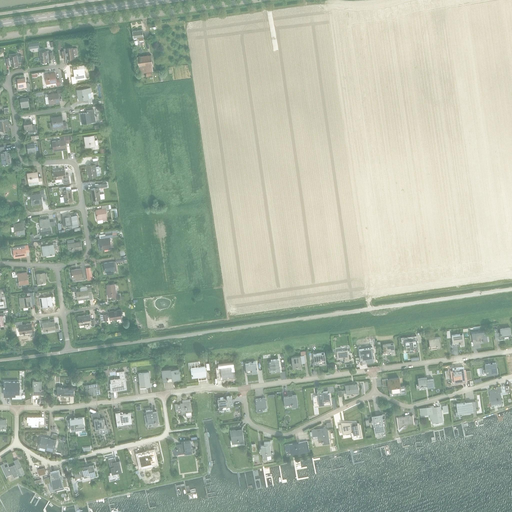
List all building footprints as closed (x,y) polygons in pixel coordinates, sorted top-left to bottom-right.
[(142,30),(132,31),(134,39),(135,39),(135,37),(137,37),(137,38),(138,38),(138,37),(143,36),(142,30)] [(77,48),(73,48),(73,47),(66,48),(66,50),(61,51),(62,57),(67,56),(67,58),(74,57),(74,56),(78,55),(77,48)] [(53,58),(52,52),(49,53),(48,51),(39,52),(41,62),(48,61),(48,59),(53,58)] [(20,55),(17,56),(17,55),(10,56),(10,58),(5,58),(5,64),(11,64),(11,66),(18,65),(18,63),(21,63),(20,55)] [(153,72),(152,64),(151,55),(137,56),(140,74),(153,72)] [(75,76),(72,76),(73,83),(76,83),(76,80),(85,78),(83,65),(77,66),(77,69),(74,70),(75,76)] [(55,73),(45,74),(46,84),(56,83),(57,86),(60,85),(59,79),(56,79),(55,73)] [(29,83),(25,83),(25,78),(17,79),(19,88),(26,87),(26,89),(27,91),(30,91),(29,83)] [(92,101),(91,93),(91,92),(91,88),(77,90),(79,100),(85,99),(85,102),(92,101)] [(58,93),(48,94),(49,104),(60,103),(59,96),(62,96),(61,90),(57,90),(58,93)] [(27,97),(20,98),(21,107),(29,106),(27,97)] [(82,124),(94,122),(93,112),(94,112),(94,109),(86,110),(87,113),(80,114),(82,124)] [(62,116),(52,117),(53,127),(63,126),(63,129),(67,128),(66,122),(63,122),(62,116)] [(0,130),(9,130),(8,119),(0,120),(0,130)] [(35,124),(32,125),(31,121),(24,122),(25,130),(28,130),(30,132),(36,131),(35,124)] [(94,135),(84,137),(85,147),(92,146),(93,149),(99,148),(98,145),(95,145),(94,135)] [(65,140),(52,141),(54,151),(67,149),(66,143),(69,142),(68,136),(65,136),(65,140)] [(35,144),(27,145),(29,154),(36,152),(35,144)] [(4,146),(0,146),(0,152),(1,159),(3,159),(4,163),(12,162),(10,151),(5,151),(4,146)] [(87,165),(89,177),(97,176),(95,164),(98,164),(98,161),(92,162),(92,165),(87,165)] [(65,170),(53,171),(55,179),(66,178),(66,181),(69,181),(68,174),(66,174),(65,170)] [(38,172),(27,173),(29,183),(39,182),(39,185),(43,184),(42,178),(39,178),(38,172)] [(98,188),(103,188),(102,184),(95,185),(95,189),(90,189),(92,201),(104,199),(104,194),(99,195),(98,188)] [(59,188),(60,191),(63,191),(64,202),(73,201),(71,189),(66,190),(66,187),(59,188)] [(41,193),(31,195),(32,205),(42,203),(41,197),(45,196),(44,190),(40,191),(41,193)] [(105,210),(111,209),(110,204),(101,206),(102,209),(96,210),(97,220),(103,220),(107,220),(105,210)] [(71,215),(62,216),(63,226),(72,224),(72,227),(78,226),(77,215),(71,216),(71,215)] [(51,233),(51,230),(49,218),(40,220),(41,231),(39,232),(40,235),(45,234),(51,233)] [(24,234),(23,226),(26,226),(26,221),(22,221),(23,222),(13,224),(15,235),(24,234)] [(100,239),(101,250),(111,248),(109,237),(113,237),(112,233),(106,234),(105,234),(106,238),(100,239)] [(74,242),(73,239),(67,240),(67,243),(68,248),(72,248),(72,251),(82,250),(80,241),(74,242)] [(54,254),(53,248),(57,247),(56,243),(53,243),(53,245),(42,246),(43,256),(54,254)] [(14,247),(14,250),(13,250),(14,258),(26,256),(25,252),(29,252),(28,245),(24,246),(14,247)] [(113,262),(103,263),(105,272),(106,272),(107,275),(114,273),(114,270),(116,270),(115,262),(113,262)] [(81,268),(71,270),(73,279),(76,278),(76,281),(83,280),(81,268)] [(27,272),(15,274),(15,271),(12,272),(12,277),(18,276),(19,285),(28,284),(27,272)] [(45,273),(36,274),(37,284),(46,282),(45,273)] [(116,295),(114,284),(106,285),(108,297),(112,296),(113,299),(119,298),(119,295),(116,295)] [(81,291),(76,292),(78,300),(89,299),(88,294),(91,294),(91,287),(80,289),(81,291)] [(31,306),(31,304),(35,304),(34,295),(34,292),(28,293),(28,295),(30,295),(30,296),(30,297),(19,298),(20,308),(31,306)] [(52,298),(51,298),(51,296),(39,298),(41,307),(52,306),(51,300),(52,299),(52,298)] [(121,310),(109,312),(109,315),(110,320),(122,318),(121,314),(121,310)] [(84,327),(84,324),(91,323),(91,326),(95,326),(94,319),(90,320),(89,314),(84,315),(84,316),(78,317),(80,327),(84,327)] [(47,322),(42,323),(43,331),(55,329),(55,331),(59,331),(58,325),(55,325),(54,321),(47,322)] [(22,322),(15,323),(16,326),(19,326),(20,333),(24,332),(24,333),(32,332),(31,323),(22,325),(22,322)] [(510,327),(500,329),(501,336),(511,335),(510,327)] [(486,331),(475,332),(469,333),(470,339),(476,338),(476,339),(483,338),(483,342),(487,341),(486,331)] [(463,334),(451,335),(453,343),(459,342),(460,345),(464,344),(463,334)] [(416,335),(401,337),(401,343),(405,342),(406,349),(413,348),(414,351),(418,351),(417,340),(416,335)] [(440,337),(428,338),(429,346),(436,345),(437,348),(441,347),(440,337)] [(394,343),(382,345),(383,352),(390,351),(391,354),(395,354),(394,343)] [(359,349),(360,357),(362,356),(363,359),(366,358),(367,362),(373,361),(372,355),(373,355),(372,347),(359,349)] [(347,349),(336,351),(337,359),(344,358),(344,361),(349,360),(347,349)] [(324,353),(313,354),(314,362),(321,361),(321,364),(326,363),(324,353)] [(300,356),(291,357),(293,368),(298,367),(302,367),(301,363),(305,363),(304,355),(300,356)] [(269,363),(270,371),(279,369),(278,359),(271,360),(271,362),(269,363)] [(245,363),(246,373),(257,371),(256,362),(245,363)] [(485,364),(486,374),(492,373),(492,371),(497,371),(496,363),(485,364)] [(216,374),(221,373),(222,377),(225,376),(225,377),(232,376),(233,374),(233,371),(232,371),(231,365),(220,367),(215,368),(216,374)] [(205,366),(191,368),(192,377),(206,376),(205,366)] [(463,367),(453,368),(455,381),(466,380),(465,378),(466,378),(465,371),(464,371),(463,367)] [(178,369),(162,371),(163,381),(173,380),(172,378),(180,377),(178,369)] [(114,379),(110,379),(112,390),(116,390),(116,387),(125,386),(124,381),(125,381),(124,371),(119,371),(120,378),(115,379),(115,378),(114,378),(114,379)] [(138,374),(140,387),(143,387),(146,387),(151,386),(149,372),(138,374)] [(418,376),(417,376),(419,388),(419,386),(427,385),(427,387),(434,387),(434,389),(434,388),(433,379),(427,379),(426,377),(424,377),(418,378),(418,376)] [(389,383),(391,393),(401,392),(399,377),(389,378),(389,381),(388,381),(387,379),(382,380),(383,386),(388,386),(388,384),(389,383)] [(32,381),(32,395),(44,395),(44,390),(41,390),(41,381),(32,381)] [(4,382),(4,396),(15,396),(15,392),(19,392),(19,382),(4,382)] [(91,385),(86,386),(86,392),(93,391),(94,394),(100,393),(98,383),(91,384),(91,385)] [(342,393),(346,393),(346,394),(358,392),(357,384),(345,385),(346,390),(341,391),(341,390),(338,391),(339,397),(342,396),(342,393)] [(61,387),(57,387),(57,395),(74,395),(74,388),(61,388),(61,386),(61,387)] [(496,389),(489,390),(491,404),(502,403),(500,392),(501,392),(500,386),(496,386),(496,389)] [(327,391),(317,392),(319,405),(329,404),(329,401),(330,401),(329,395),(328,395),(327,391)] [(288,396),(283,397),(284,404),(292,403),(292,407),(298,406),(296,395),(292,395),(288,395),(288,396)] [(220,398),(218,399),(218,401),(218,404),(219,404),(219,408),(221,408),(222,408),(222,410),(226,409),(229,409),(230,407),(230,406),(231,406),(232,405),(233,405),(232,399),(231,396),(226,397),(227,398),(223,398),(223,397),(220,398)] [(262,408),(266,408),(265,398),(255,399),(256,408),(262,407),(262,408)] [(177,403),(177,407),(175,408),(176,411),(181,411),(181,413),(186,412),(187,415),(192,414),(190,399),(183,400),(183,404),(177,404),(177,403)] [(457,411),(455,412),(456,416),(462,416),(461,413),(476,410),(475,401),(466,402),(465,402),(466,403),(465,403),(463,403),(456,404),(457,411)] [(429,408),(419,409),(420,415),(429,414),(430,419),(431,419),(431,420),(438,419),(438,422),(442,421),(443,421),(441,408),(441,407),(434,408),(433,406),(428,406),(429,408)] [(156,411),(152,412),(152,409),(146,410),(146,415),(144,415),(146,425),(155,423),(158,423),(156,411)] [(120,415),(120,412),(115,412),(117,425),(122,424),(121,422),(130,421),(130,418),(131,418),(130,412),(123,413),(123,414),(120,415)] [(372,424),(373,424),(376,441),(386,439),(381,414),(371,416),(372,421),(371,421),(372,424)] [(413,415),(396,417),(398,429),(404,424),(414,423),(413,415)] [(38,426),(38,425),(38,421),(40,421),(40,424),(44,424),(44,417),(27,417),(27,421),(28,421),(28,425),(31,425),(31,426),(38,426)] [(70,421),(67,421),(68,429),(71,428),(71,432),(75,432),(74,429),(84,427),(83,418),(85,417),(83,418),(70,419),(70,421)] [(105,424),(104,424),(103,417),(98,418),(98,417),(94,418),(95,428),(99,428),(99,430),(106,428),(105,424)] [(344,423),(338,424),(340,432),(342,432),(342,434),(347,433),(346,431),(354,431),(355,431),(355,432),(356,437),(361,436),(361,438),(362,438),(359,422),(359,423),(357,423),(357,424),(355,424),(353,425),(352,423),(345,424),(344,423)] [(320,428),(311,429),(312,432),(312,436),(312,437),(317,436),(318,442),(322,442),(322,445),(329,444),(327,426),(324,426),(324,429),(321,430),(320,428)] [(243,442),(242,430),(231,431),(232,443),(243,442)] [(41,437),(39,446),(47,448),(47,450),(53,451),(56,440),(41,437)] [(176,448),(173,448),(174,455),(178,455),(177,453),(184,452),(184,454),(190,453),(192,452),(192,448),(194,448),(193,445),(191,445),(191,440),(181,442),(182,444),(176,445),(176,448)] [(264,445),(261,445),(261,448),(259,449),(260,450),(259,450),(259,451),(260,452),(260,453),(262,453),(263,459),(273,457),(272,453),(271,453),(269,444),(271,444),(270,441),(264,442),(264,445)] [(291,455),(304,452),(307,452),(307,450),(309,449),(307,441),(298,443),(298,444),(292,445),(292,444),(284,445),(286,451),(290,450),(291,455)] [(150,460),(155,459),(153,451),(138,454),(141,465),(151,462),(150,460)] [(115,458),(108,459),(110,468),(112,467),(113,473),(121,471),(119,462),(116,462),(115,458)] [(6,476),(12,473),(14,477),(20,474),(20,475),(24,473),(21,467),(18,469),(16,464),(8,468),(8,466),(5,468),(3,464),(1,466),(6,477),(6,476)] [(81,477),(80,475),(83,475),(83,476),(83,475),(84,477),(96,475),(93,465),(79,468),(79,469),(73,470),(75,478),(81,477)] [(54,488),(54,487),(63,485),(61,477),(62,477),(62,474),(60,475),(59,470),(50,472),(52,481),(49,482),(49,483),(50,484),(50,485),(51,486),(51,487),(52,487),(52,488),(53,488),(54,488)]
